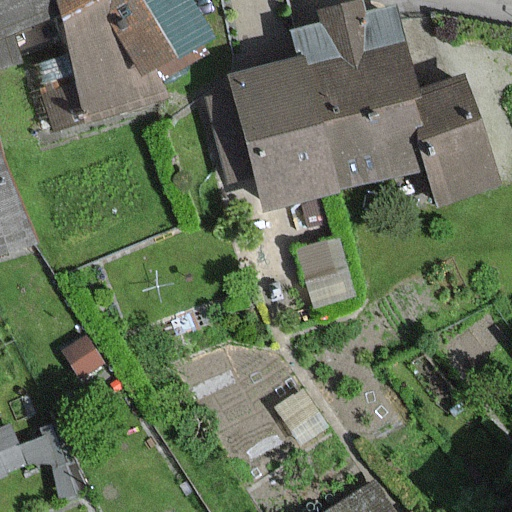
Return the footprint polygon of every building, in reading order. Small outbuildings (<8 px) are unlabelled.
[(0,0),(0,248),(27,241),(0,139),(0,64),(21,59),(12,23),(47,14),(43,0),(0,0)] [(43,0),(47,14),(66,17),(73,58),(42,68),(61,127),(90,118),(169,94),(164,69),(202,45),(199,40),(205,36),(182,0),(43,0)] [(292,33),(299,58),(331,187),(430,163),(411,90),(391,8),(292,33)] [(331,187),(299,58),(231,75),(248,140),(254,165),(264,204),(331,187)] [(490,183),(463,77),(411,90),(430,163),(438,196),(490,183)] [(100,363),(84,337),(63,350),(79,376),(100,363)] [(326,430),(301,395),(280,411),(304,445),(326,430)] [(49,464),(63,498),(85,490),(59,422),(38,430),(41,437),(17,446),(8,423),(0,426),(0,480),(7,478),(6,474),(47,458),(49,464)] [(389,511),(405,501),(383,469),(329,506),(332,511),(389,511)]
